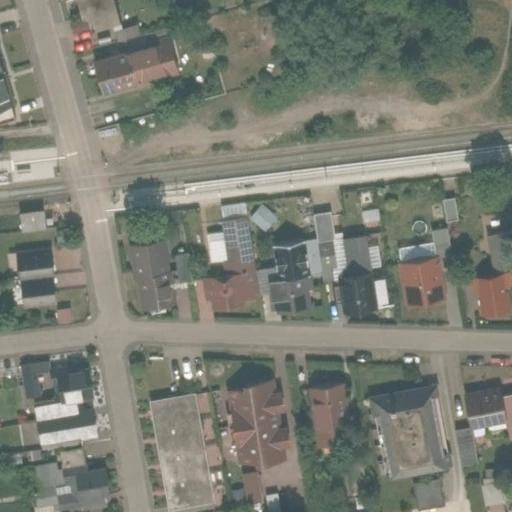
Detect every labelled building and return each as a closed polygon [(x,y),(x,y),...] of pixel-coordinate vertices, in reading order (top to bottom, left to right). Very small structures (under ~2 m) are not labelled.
[(117,0),(77,0),(85,32),(123,23),(117,0)] [(174,44),(128,58),(137,91),(183,78),(174,44)] [(128,58),(94,67),(103,100),(137,91),(128,58)] [(0,115),(13,112),(0,67),(0,115)] [(384,203),(392,202),(391,191),(382,192),(384,203)] [(481,213),(477,191),(463,194),(467,216),(481,213)] [(247,202),(244,202),(225,203),(225,219),(247,216),(247,202)] [(268,230),(279,218),(264,204),(253,215),(268,230)] [(362,221),(378,218),(376,208),(360,211),(362,221)] [(335,238),(330,212),(315,214),(319,240),(335,238)] [(44,234),(42,214),(18,217),(20,235),(21,237),(44,234)] [(247,216),(225,219),(227,231),(230,257),(232,271),(211,274),(214,302),(239,299),(238,291),(256,289),(247,216)] [(487,235),(495,273),(511,269),(511,234),(511,230),(487,235)] [(230,257),(227,231),(207,233),(210,260),(230,257)] [(58,243),(68,242),(66,232),(57,233),(58,243)] [(186,253),(184,233),(168,236),(171,256),(186,253)] [(349,277),(372,273),(366,235),(342,239),(347,266),(349,277)] [(323,281),(336,278),(335,268),(347,266),(342,239),(342,237),(335,238),(319,240),(316,241),(323,281)] [(276,310),(305,305),(302,288),(311,287),(303,239),(274,244),(279,273),(266,275),(259,276),(261,286),(262,294),(273,292),(276,310)] [(133,246),(138,277),(169,272),(164,241),(133,246)] [(436,262),(437,265),(453,262),(451,248),(435,251),(436,262)] [(17,256),(20,282),(53,278),(50,252),(17,256)] [(437,265),(436,262),(403,267),(409,304),(443,298),(437,265)] [(174,304),(169,272),(138,277),(143,309),(174,304)] [(483,314),(509,309),(506,288),(511,286),(511,277),(511,272),(468,278),(470,294),(479,292),(483,314)] [(375,310),(372,273),(349,277),(350,310),(375,310)] [(53,278),(20,282),(23,308),(57,304),(53,278)] [(59,323),(73,322),(71,308),(58,309),(59,323)] [(91,400),(87,376),(58,381),(61,404),(73,403),(91,400)] [(242,462),(285,455),(272,379),(229,387),(242,462)] [(350,438),(340,381),(308,386),(318,444),(350,438)] [(505,416),(500,394),(499,385),(462,393),(468,423),(505,416)] [(448,465),(434,387),(375,398),(389,476),(448,465)] [(511,391),(500,394),(505,416),(511,414),(511,391)] [(152,408),(156,433),(201,426),(196,400),(152,408)] [(38,426),(76,420),(73,403),(61,404),(35,409),(38,426)] [(94,440),(91,418),(76,420),(38,426),(41,449),(94,440)] [(459,464),(475,461),(469,425),(455,427),(452,428),(459,464)] [(156,433),(161,459),(205,451),(201,426),(156,433)] [(205,451),(161,459),(165,484),(210,476),(205,451)] [(80,468),(77,453),(56,456),(59,472),(80,468)] [(2,460),(3,469),(18,467),(17,458),(2,460)] [(58,489),(55,468),(33,471),(36,492),(58,489)] [(262,499),(257,472),(243,474),(245,487),(247,499),(247,501),(262,499)] [(107,498),(104,474),(70,480),(73,497),(75,509),(103,504),(102,499),(107,498)] [(214,501),(210,476),(165,484),(170,509),(214,501)] [(421,510),(447,505),(442,479),(416,484),(421,510)] [(346,483),(350,505),(363,502),(359,481),(346,483)] [(485,505),(503,502),(500,484),(482,487),(485,505)] [(247,499),(245,487),(228,490),(230,502),(247,499)] [(269,493),(274,511),(284,508),(280,491),(269,493)] [(51,507),(50,494),(29,497),(31,510),(51,507)] [(75,509),(73,497),(55,500),(57,511),(75,509)]
